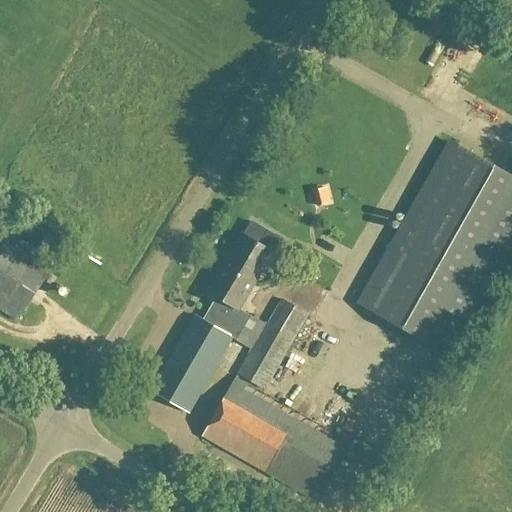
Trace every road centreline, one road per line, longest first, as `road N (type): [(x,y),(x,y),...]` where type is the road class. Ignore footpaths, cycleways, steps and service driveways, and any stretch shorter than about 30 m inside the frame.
road 1 (unclassified): [(61,426),(242,149),(327,0)]
road 2 (unclassified): [(203,511),(61,426)]
